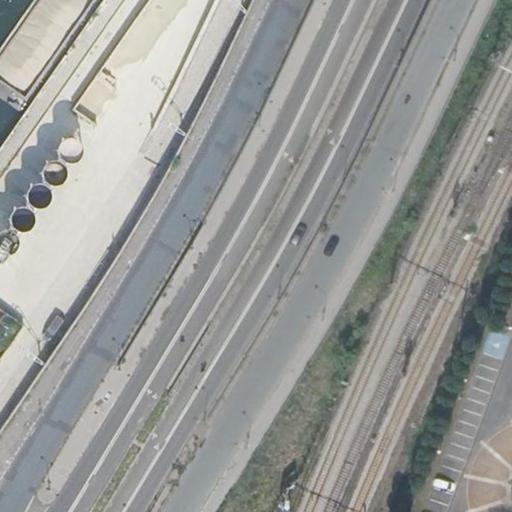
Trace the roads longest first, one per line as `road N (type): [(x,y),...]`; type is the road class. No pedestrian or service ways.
road 1 (primary): [(168,511),(349,236),(462,0)]
road 2 (primary): [(341,0),(264,162),(55,511)]
road 3 (primary): [(287,0),(226,134),(10,511)]
road 4 (primary): [(144,511),(305,228),(416,0)]
